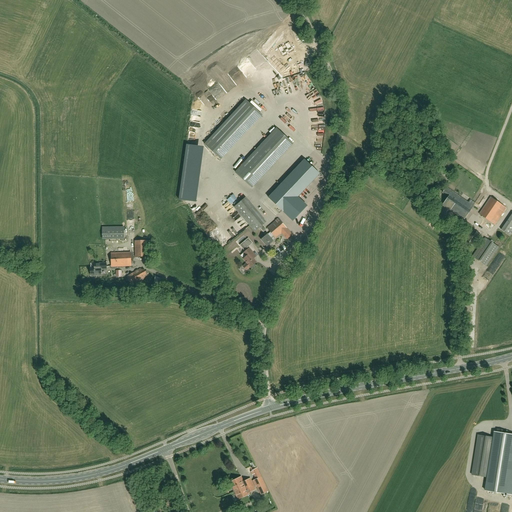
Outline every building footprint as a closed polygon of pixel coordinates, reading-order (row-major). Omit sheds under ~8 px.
[(282,46),(278,48),(283,57),(294,51),(289,42),(285,44),(285,45),(282,47),(282,46)] [(209,137),(203,142),(220,158),(228,151),(235,151),(239,154),(244,154),(236,163),(236,167),(233,170),(239,176),(237,178),(240,180),(241,178),(250,187),(293,142),(276,126),(263,140),(259,140),(263,133),(262,131),(249,131),(249,128),(262,113),(252,103),(244,99),(217,128),(215,132),(209,132),(209,137)] [(210,107),(210,114),(213,114),(213,100),(205,100),(205,106),(210,107)] [(298,197),(319,174),(312,167),(305,160),(269,198),(281,209),(293,221),(307,206),(298,197)] [(470,199),(468,202),(446,187),(442,193),(448,197),(443,205),(450,210),(451,210),(464,219),(475,203),(470,199)] [(244,195),(232,206),(254,230),(266,219),(244,195)] [(495,225),(507,208),(491,197),(479,214),(495,225)] [(437,213),(431,221),(438,225),(443,217),(437,213)] [(510,235),(511,232),(511,214),(501,230),(510,235)] [(292,235),(287,228),(279,219),(268,228),(271,232),(268,234),(262,239),(267,246),(273,241),(271,238),(274,235),(276,238),(282,233),(287,239),(292,235)] [(101,225),(101,237),(123,237),(122,224),(101,225)] [(472,229),(463,241),(472,247),(480,235),(472,229)] [(485,238),(473,256),(486,266),(499,247),(485,238)] [(144,255),(144,239),(133,239),(133,255),(144,255)] [(249,248),(241,255),(247,263),(243,266),(247,270),(250,267),(251,267),(256,262),(253,258),(256,256),(249,248)] [(111,267),(131,266),(131,252),(111,253),(111,267)] [(107,269),(106,263),(90,264),(91,275),(102,275),(101,270),(107,269)] [(126,276),(131,286),(145,278),(148,277),(144,269),(142,270),(140,268),(126,276)] [(155,277),(152,292),(161,294),(164,279),(155,277)] [(494,432),(493,438),(478,435),(472,475),(486,477),(484,490),(493,492),(511,494),(511,434),(502,433),(494,432)] [(252,470),(256,479),(254,480),(256,486),(259,484),(263,493),(268,491),(257,468),(252,470)] [(246,487),(253,484),(250,478),(243,482),(241,477),(230,482),(234,491),(245,486),(246,487)] [(245,486),(234,491),(238,499),(249,494),(249,492),(255,489),(253,484),(246,487),(245,486)]
